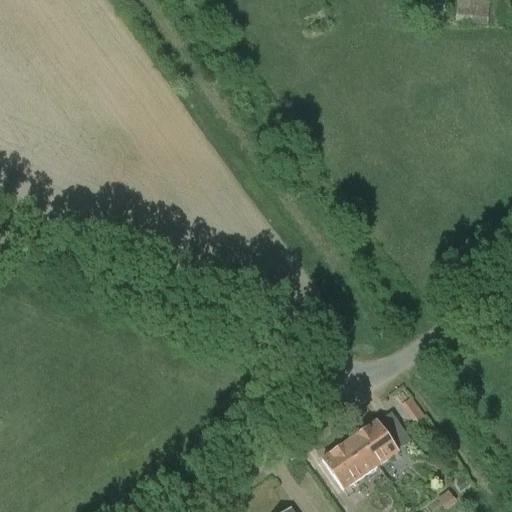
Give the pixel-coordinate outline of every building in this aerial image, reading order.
[(445,0),(425,0),(423,0),(427,18),(448,14),(445,0)] [(457,0),(455,23),(487,27),(490,0),(486,0),(457,0)] [(247,417),(254,427),(274,414),(267,404),(247,417)] [(376,425),(344,448),(354,462),(365,454),(376,470),(397,455),(376,425)] [(354,462),(344,448),(322,463),(343,493),(376,470),(365,454),(354,462)]
